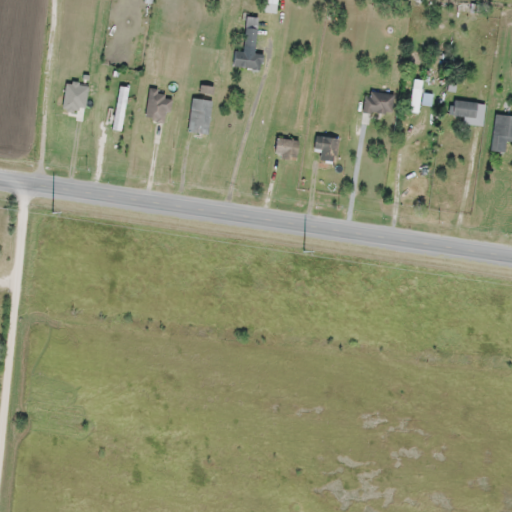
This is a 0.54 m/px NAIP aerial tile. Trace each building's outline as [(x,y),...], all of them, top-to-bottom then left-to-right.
[(242,50),(233,49),(232,66),(261,69),(262,53),(254,52),(257,16),(245,15),(242,50)] [(423,79),(414,78),(409,110),(417,111),(423,79)] [(128,87),(119,85),(111,128),(120,130),(128,87)] [(141,114),(163,122),(173,97),(151,89),(141,114)] [(392,112),(392,91),(364,91),(364,112),(392,112)] [(475,116),(476,101),(453,100),(452,115),(475,116)] [(511,114),(494,113),(490,150),(505,151),(506,141),(511,141),(511,114)]
